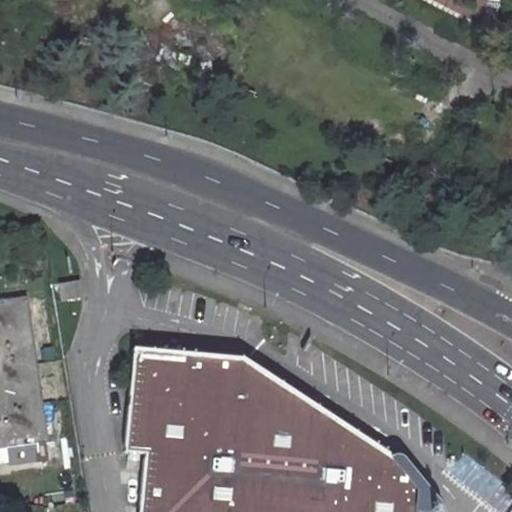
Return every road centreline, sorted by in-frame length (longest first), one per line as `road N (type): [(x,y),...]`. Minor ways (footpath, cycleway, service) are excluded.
road 1 (secondary): [(0,153),(179,209),(313,269),(454,351),(511,395)]
road 2 (secondary): [(510,319),(224,184),(0,116)]
